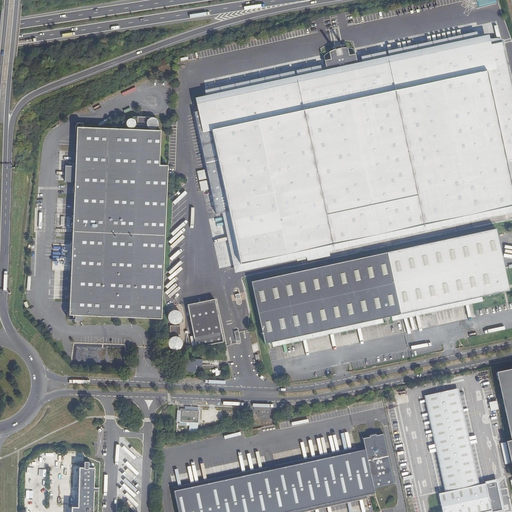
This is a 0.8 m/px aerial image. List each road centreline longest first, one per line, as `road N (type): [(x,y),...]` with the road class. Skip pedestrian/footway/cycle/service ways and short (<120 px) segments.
road 1 (trunk): [(7,171),(13,117),(30,96),(217,25),(333,0)]
road 2 (unknown): [(395,511),(399,488),(380,413),(175,455),(165,480),(167,511)]
road 3 (unknown): [(507,511),(484,403),(475,382),(461,377),(403,397),(425,511)]
road 4 (trunk): [(0,42),(279,0)]
road 5 (unclassified): [(261,400),(325,395),(511,355)]
road 6 (unclassified): [(511,344),(311,387),(262,388)]
road 7 (unclassified): [(262,388),(62,380),(38,368)]
road 8 (trunk): [(177,0),(0,26)]
road 9 (secondary): [(7,171),(16,0)]
road 10 (secondary): [(11,340),(2,300),(7,171)]
